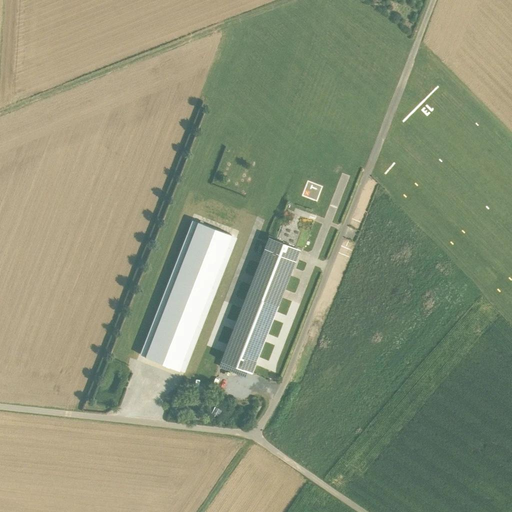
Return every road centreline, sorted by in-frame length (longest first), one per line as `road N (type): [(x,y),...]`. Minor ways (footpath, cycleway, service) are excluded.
road 1 (unclassified): [(366,171),(284,382),(252,434)]
road 2 (track): [(0,113),(225,24)]
road 3 (track): [(362,511),(252,434)]
